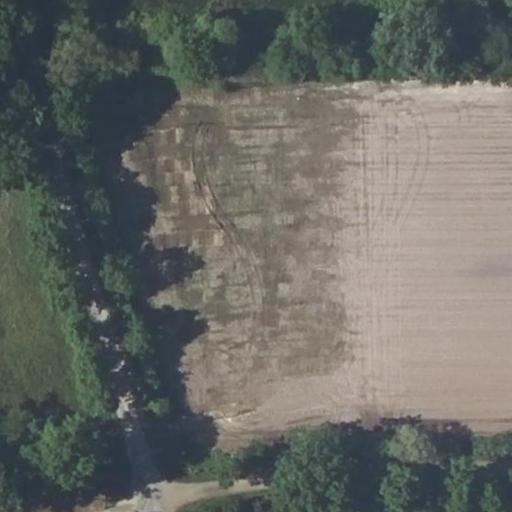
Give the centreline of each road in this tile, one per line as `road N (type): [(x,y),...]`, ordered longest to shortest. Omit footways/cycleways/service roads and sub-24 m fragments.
road 1 (unclassified): [(151,505),(53,166),(26,0)]
road 2 (unclassified): [(151,505),(336,473),(511,469)]
